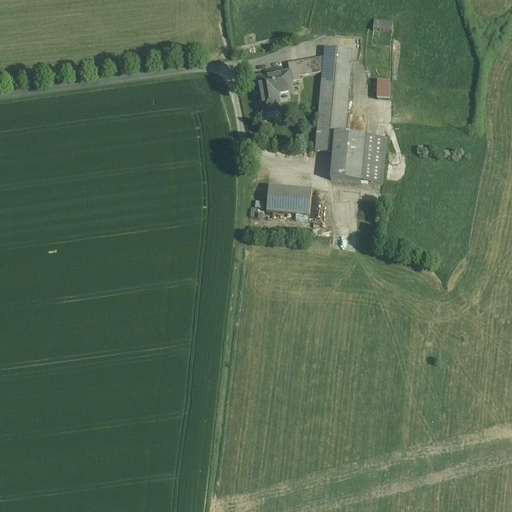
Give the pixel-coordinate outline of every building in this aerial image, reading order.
[(394,32),(394,22),(374,21),(374,31),(394,32)] [(333,150),(334,134),(343,135),(351,50),(327,47),(317,149),(333,150)] [(287,71),(255,78),(264,115),(281,111),(276,92),(291,88),(287,71)] [(391,81),(377,80),(375,99),(389,100),(391,81)] [(343,135),(334,134),(333,150),(330,177),(382,182),(387,139),(343,135)] [(312,189),(269,185),(266,212),(309,216),(312,189)]
